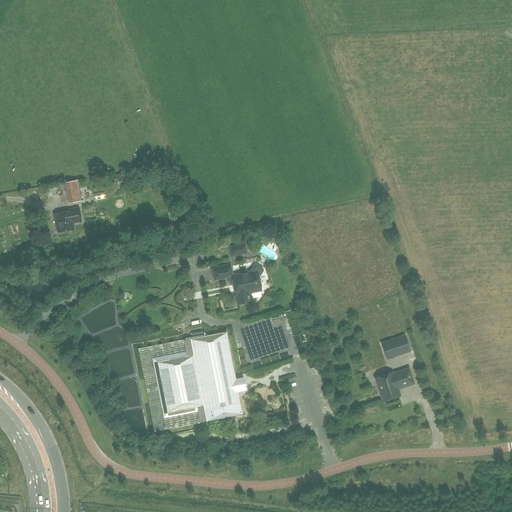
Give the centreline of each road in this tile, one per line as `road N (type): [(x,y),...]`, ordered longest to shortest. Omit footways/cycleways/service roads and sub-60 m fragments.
road 1 (unclassified): [(0,332),(46,369),(96,453),(124,473),(260,486),(383,455),(511,446)]
road 2 (primary): [(63,511),(51,447),(0,378)]
